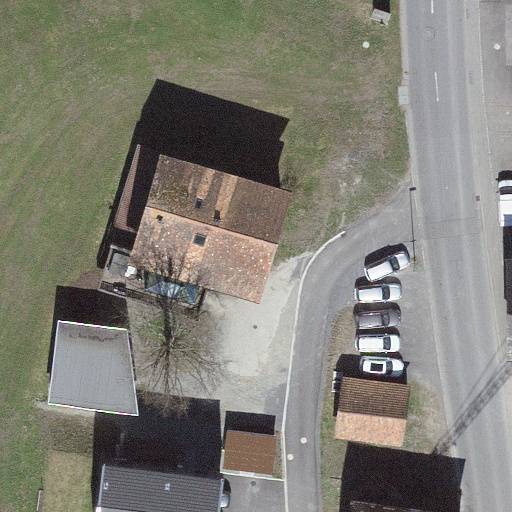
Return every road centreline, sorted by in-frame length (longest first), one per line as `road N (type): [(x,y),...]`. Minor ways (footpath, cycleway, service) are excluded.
road 1 (residential): [(207,419),(309,283),(448,191)]
road 2 (secondary): [(448,191),(482,511)]
road 3 (secondary): [(434,0),(448,191)]
